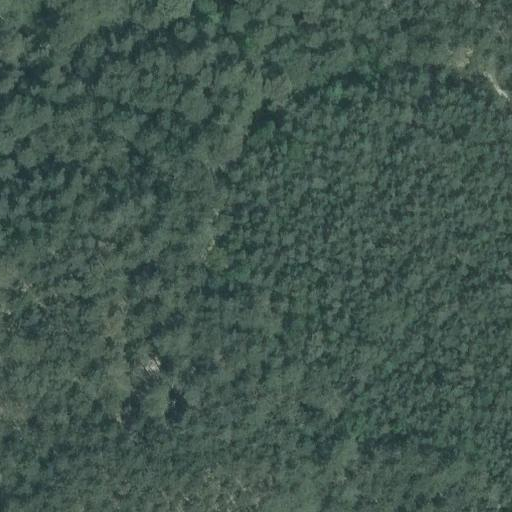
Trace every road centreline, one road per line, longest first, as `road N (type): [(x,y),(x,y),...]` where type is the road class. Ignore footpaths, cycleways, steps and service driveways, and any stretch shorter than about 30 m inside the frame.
road 1 (unknown): [(219,0),(511,99)]
road 2 (unknown): [(0,68),(98,40),(183,0)]
